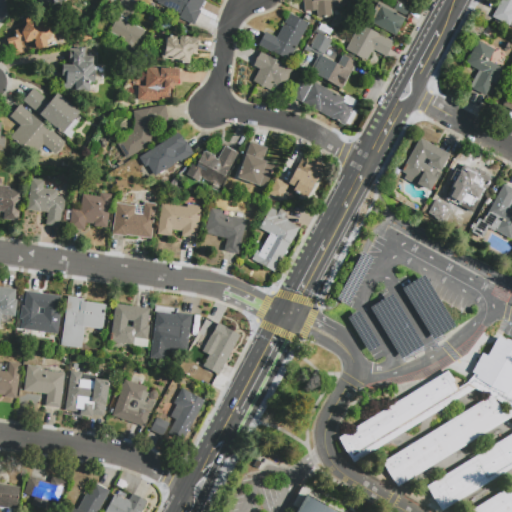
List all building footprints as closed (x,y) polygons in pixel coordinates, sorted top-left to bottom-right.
[(72,0),(66,11),(45,0),(72,0)] [(130,0),(138,4),(130,19),(114,11),(120,0),(130,0)] [(201,14),(195,27),(180,20),(181,17),(158,5),(159,4),(157,3),(158,0),(201,0),(205,2),(199,13),(201,14)] [(347,0),(348,8),(331,10),(332,19),(318,20),(317,12),(304,13),(303,0),(347,0)] [(506,29),(493,22),(495,20),(492,18),(501,0),(511,0),(511,28),(508,26),(506,29)] [(406,15),(393,8),(397,1),(410,8),(406,15)] [(395,37),(369,23),(380,3),(406,17),(395,37)] [(10,46),(8,46),(7,40),(18,37),(16,31),(24,29),(26,24),(23,22),(25,18),(47,14),(51,34),(51,36),(51,38),(50,39),(50,40),(48,41),(46,41),(47,47),(37,50),(34,39),(30,42),(20,43),(22,53),(20,54),(18,54),(16,54),(13,54),(12,52),(10,46)] [(258,45),(265,32),(276,38),(289,14),(307,23),(288,61),(258,45)] [(109,32),(117,16),(144,31),(136,46),(135,46),(130,56),(117,49),(122,39),(109,32)] [(393,42),(385,57),(373,51),(372,54),(370,53),(365,62),(344,51),(359,24),(393,42)] [(78,43),(77,36),(91,34),(92,41),(78,43)] [(318,34),(331,42),(322,57),(337,65),(342,55),(356,63),(341,90),(309,72),(318,56),(310,51),(309,53),(304,50),(306,46),(310,48),(318,34)] [(190,39),(198,39),(197,49),(192,52),(192,54),(190,54),(189,64),(176,62),(176,60),(168,59),(167,60),(161,59),(164,37),(167,38),(167,35),(176,36),(176,39),(179,39),(179,37),(181,37),(181,36),(188,36),(188,37),(190,38),(190,39)] [(478,41),(494,50),(488,61),(505,71),(496,86),(491,83),(484,97),(472,90),(472,89),(469,87),(478,71),(465,64),(478,41)] [(63,91),(64,76),(62,76),(62,65),(72,66),(72,62),(69,62),(70,50),(76,50),(77,49),(85,49),(85,50),(94,51),(93,71),(95,72),(94,84),(90,83),(90,93),(63,91)] [(269,91),(252,82),(259,69),(252,66),(260,52),(292,70),(282,89),(273,84),(269,91)] [(179,69),(178,84),(174,84),(173,90),(168,89),(168,100),(158,99),(158,101),(136,100),(137,86),(144,87),(145,67),(179,69)] [(290,95),(301,75),(343,98),(345,95),(357,101),(353,109),(356,111),(349,124),(346,123),(344,125),(290,95)] [(22,101),(33,89),(49,102),(56,94),(79,113),(61,134),(22,101)] [(511,109),(503,105),(511,91),(511,109)] [(64,143),(54,155),(43,145),(35,155),(29,150),(27,153),(10,138),(20,126),(9,117),(19,105),(64,143)] [(165,106),(168,121),(153,124),(149,145),(126,159),(116,143),(132,133),(135,121),(133,112),(165,106)] [(186,142),(193,154),(180,163),(179,161),(173,165),(174,166),(167,170),(166,169),(154,177),(148,168),(145,170),(138,158),(178,133),(184,143),(186,142)] [(420,139),(450,155),(441,172),(438,171),(435,177),(437,179),(430,192),(417,184),(416,186),(404,179),(407,175),(402,172),(420,139)] [(250,141),(266,147),(261,160),(265,161),(266,160),(274,163),(265,188),(236,177),(250,141)] [(224,147),(237,154),(220,184),(214,181),(212,185),(200,178),(198,182),(185,175),(191,164),(195,166),(203,152),(217,160),(224,147)] [(302,155),(324,166),(315,182),(315,181),(304,201),(291,194),(294,188),(288,185),(283,196),(282,196),(280,200),(267,193),(275,178),(287,184),(302,155)] [(32,179),(44,181),(43,189),(58,191),(57,196),(66,198),(63,212),(62,211),(59,227),(46,224),(48,213),(27,210),(32,179)] [(504,184),(511,188),(511,208),(511,210),(511,238),(511,240),(496,231),(495,232),(492,231),(486,240),(472,233),(471,232),(479,218),(483,221),(504,184)] [(0,186),(10,188),(9,190),(22,192),(18,221),(3,219),(4,211),(2,211),(1,212),(0,211),(0,186)] [(100,194),(111,195),(106,229),(94,227),(94,225),(85,224),(84,230),(69,228),(71,210),(80,211),(82,195),(99,197),(100,194)] [(144,203),(155,205),(151,239),(125,236),(125,237),(112,235),(116,204),(135,207),(135,205),(144,206),(144,203)] [(197,240),(181,237),(182,232),(172,231),(171,237),(157,235),(162,205),(187,209),(187,205),(200,207),(199,210),(201,210),(197,240)] [(287,221),(299,228),(274,272),(251,260),(256,250),(261,253),(271,235),(259,228),(269,208),(277,212),(278,210),(285,214),(283,217),(287,220),(287,221)] [(238,255),(224,251),(227,239),(204,234),(210,209),(222,212),(221,215),(246,221),(238,255)] [(360,252),(335,300),(347,306),(372,258),(360,252)] [(401,287),(431,337),(453,324),(422,274),(401,287)] [(15,300),(17,300),(15,317),(2,315),(0,326),(0,287),(16,290),(15,300)] [(44,309),(38,308),(38,312),(24,310),(27,292),(61,296),(55,334),(51,333),(49,341),(36,339),(37,332),(32,331),(35,314),(43,315),(44,309)] [(369,308),(399,358),(421,345),(390,295),(369,308)] [(84,302),(106,305),(103,330),(84,327),(82,344),(81,349),(61,347),(68,297),(84,299),(84,302)] [(149,309),(147,325),(149,325),(146,347),(109,342),(115,304),(149,309)] [(346,317),(366,351),(377,345),(357,311),(346,317)] [(174,314),(191,316),(186,350),(162,347),(161,355),(150,353),(154,328),(172,330),(174,314)] [(218,376),(203,367),(209,355),(206,353),(213,339),(210,337),(217,324),(240,336),(218,376)] [(353,463),(338,438),(448,371),(458,388),(467,382),(474,374),(471,373),(482,354),(486,356),(498,335),(511,342),(511,511),(470,511),(511,485),(511,467),(440,511),(425,487),(511,434),(511,416),(397,487),(382,463),(487,398),(474,389),(353,463)] [(0,371),(8,372),(9,362),(20,364),(16,398),(4,396),(4,395),(0,394),(0,371)] [(60,408),(46,406),(48,394),(24,391),(28,366),(40,367),(39,370),(65,374),(60,408)] [(92,417),(80,415),(81,410),(77,409),(76,412),(65,410),(71,371),(82,373),(81,380),(94,382),(95,379),(109,381),(104,416),(92,415),(92,417)] [(146,428),(113,416),(112,416),(124,380),(148,389),(146,392),(150,394),(150,393),(152,392),(154,391),(156,392),(157,393),(158,395),(158,397),(157,399),(156,400),(155,400),(155,402),(146,428)] [(173,403),(182,389),(204,401),(182,441),(168,434),(175,420),(170,417),(176,405),(173,403)] [(150,430),(156,417),(169,423),(163,436),(150,430)] [(52,478),(66,483),(60,504),(48,501),(46,510),(32,506),(35,497),(24,494),(29,478),(50,484),(52,478)] [(95,483),(108,491),(96,511),(70,511),(72,508),(77,510),(86,493),(89,495),(95,483)] [(0,484),(19,487),(17,509),(0,507),(0,484)] [(296,511),(298,509),(292,506),(302,488),(308,491),(322,500),(319,505),(331,511),(296,511)] [(132,494),(146,502),(140,511),(104,511),(115,494),(129,501),(132,494)]
